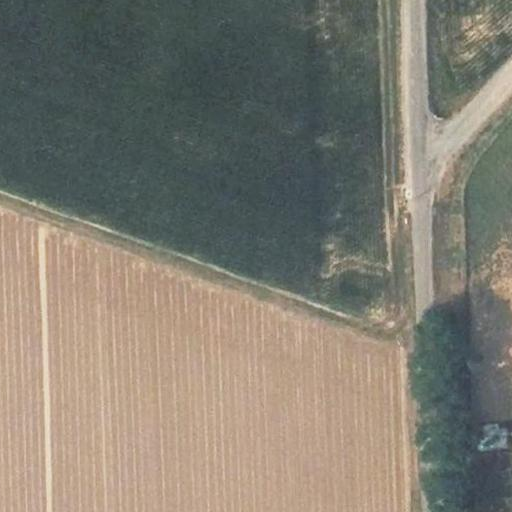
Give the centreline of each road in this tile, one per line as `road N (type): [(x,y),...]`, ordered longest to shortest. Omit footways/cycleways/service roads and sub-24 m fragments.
road 1 (unclassified): [(416,0),(433,511)]
road 2 (track): [(421,157),(511,75)]
